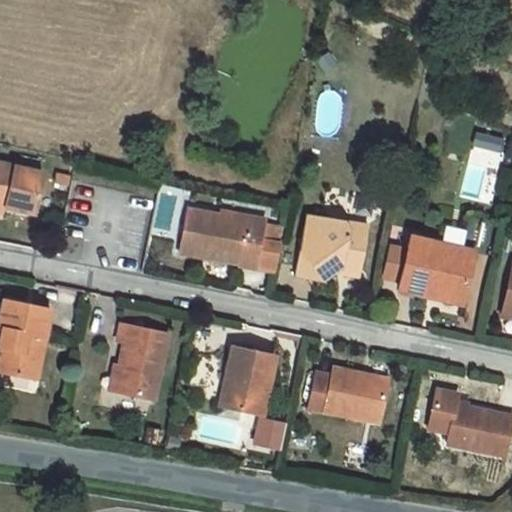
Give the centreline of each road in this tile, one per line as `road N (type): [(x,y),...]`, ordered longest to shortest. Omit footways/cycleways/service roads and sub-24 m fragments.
road 1 (residential): [(0,264),(511,365)]
road 2 (unclassified): [(0,451),(372,511)]
